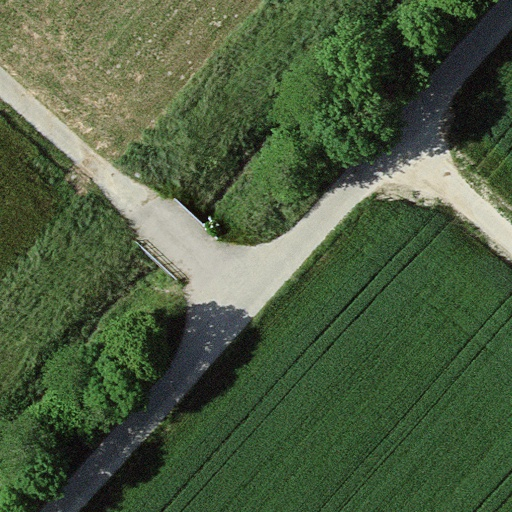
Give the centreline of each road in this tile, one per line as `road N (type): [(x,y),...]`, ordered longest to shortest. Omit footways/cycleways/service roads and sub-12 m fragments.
road 1 (track): [(511,12),(53,511)]
road 2 (track): [(242,301),(0,82)]
road 3 (track): [(400,137),(511,236)]
